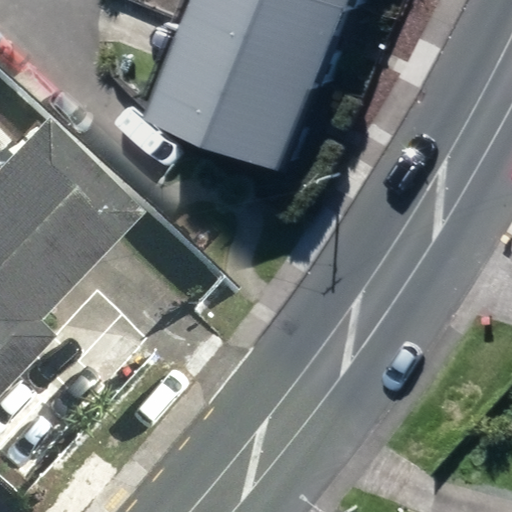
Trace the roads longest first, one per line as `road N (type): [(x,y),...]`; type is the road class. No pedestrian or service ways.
road 1 (secondary): [(511,59),(444,189),(351,337),(210,511)]
road 2 (residential): [(30,0),(58,55),(105,114),(158,158)]
